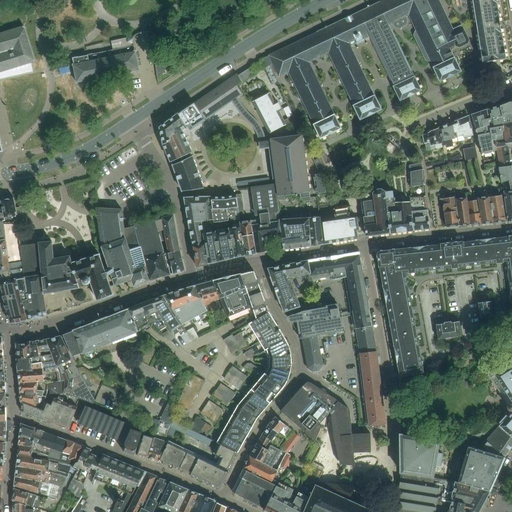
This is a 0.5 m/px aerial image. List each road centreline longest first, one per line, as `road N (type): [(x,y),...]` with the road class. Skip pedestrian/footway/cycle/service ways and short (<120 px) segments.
road 1 (residential): [(364,243),(390,382),(396,511)]
road 2 (residential): [(257,259),(301,368),(222,497)]
road 3 (secondary): [(131,120),(325,0)]
road 4 (residential): [(222,497),(13,414)]
road 5 (residential): [(0,328),(35,327),(191,274)]
road 6 (residential): [(191,274),(175,195),(131,120)]
road 7 (residential): [(364,243),(511,226)]
road 8 (secondary): [(0,174),(67,158),(131,120)]
